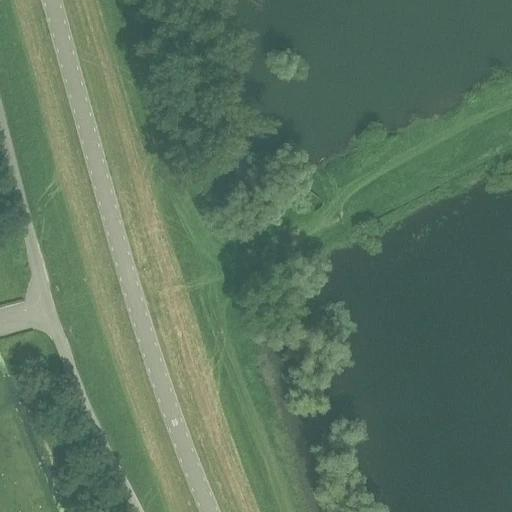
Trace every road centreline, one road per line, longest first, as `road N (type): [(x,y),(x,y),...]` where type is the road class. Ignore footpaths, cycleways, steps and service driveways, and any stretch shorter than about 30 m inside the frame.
road 1 (track): [(511,110),(217,264),(173,199),(118,0)]
road 2 (tertiary): [(210,511),(162,391),(51,0)]
road 3 (unclassified): [(0,114),(70,356),(133,511)]
